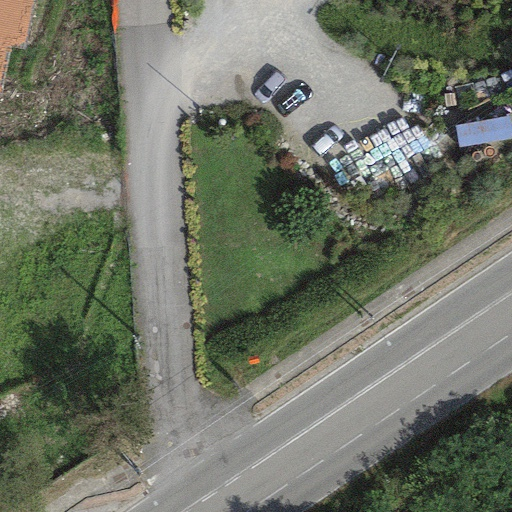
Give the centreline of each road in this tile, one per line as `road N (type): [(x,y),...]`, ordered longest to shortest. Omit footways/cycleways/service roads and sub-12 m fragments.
road 1 (residential): [(179,508),(136,0)]
road 2 (secondary): [(294,447),(511,314)]
road 3 (unknown): [(148,142),(223,0)]
road 4 (secondary): [(294,447),(179,508)]
